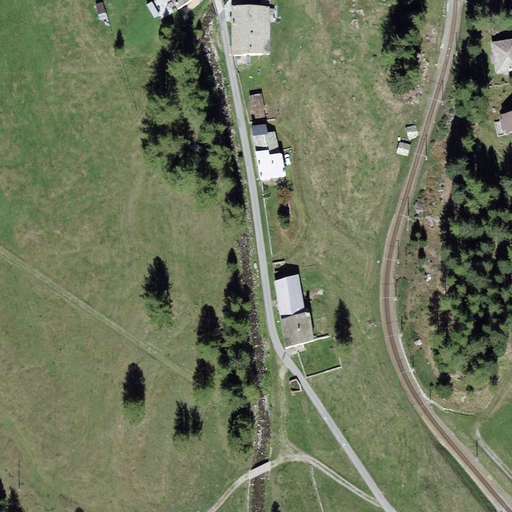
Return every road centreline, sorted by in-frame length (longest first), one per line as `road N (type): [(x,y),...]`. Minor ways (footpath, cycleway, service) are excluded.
road 1 (unclassified): [(217,0),(274,336),(391,511)]
road 2 (track): [(0,248),(311,460)]
road 3 (track): [(390,511),(311,460),(288,459),(251,475)]
road 4 (track): [(511,475),(476,433),(511,374)]
